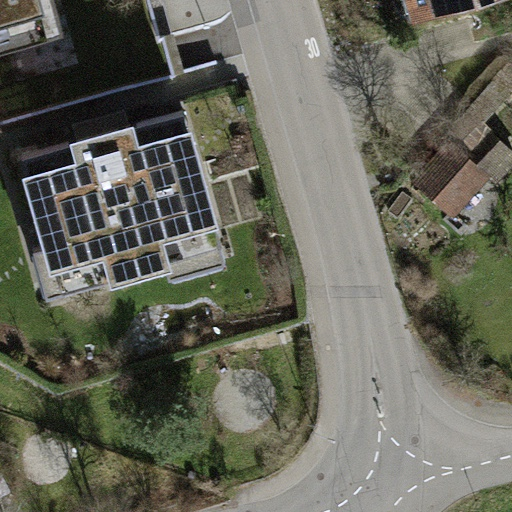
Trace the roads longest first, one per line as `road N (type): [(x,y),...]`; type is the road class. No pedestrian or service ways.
road 1 (residential): [(276,0),(375,352),(384,444),(379,498)]
road 2 (residential): [(511,458),(379,498)]
